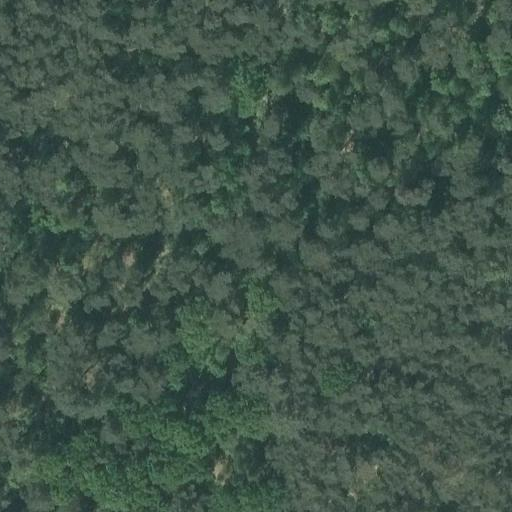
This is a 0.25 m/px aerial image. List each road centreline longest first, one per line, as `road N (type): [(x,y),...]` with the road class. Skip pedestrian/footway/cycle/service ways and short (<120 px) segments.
road 1 (track): [(288,0),(192,306),(157,511)]
road 2 (track): [(286,6),(131,109)]
